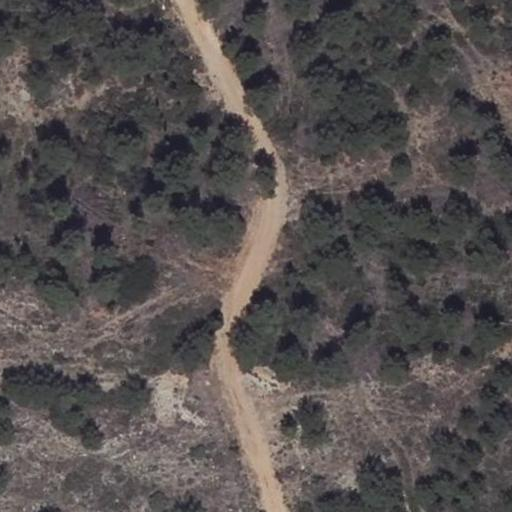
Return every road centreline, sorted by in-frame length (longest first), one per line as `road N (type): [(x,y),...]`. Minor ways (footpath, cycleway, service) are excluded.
road 1 (track): [(277,511),(233,363),(278,209),(277,165),(188,0)]
road 2 (track): [(233,363),(201,384),(167,386),(0,367)]
